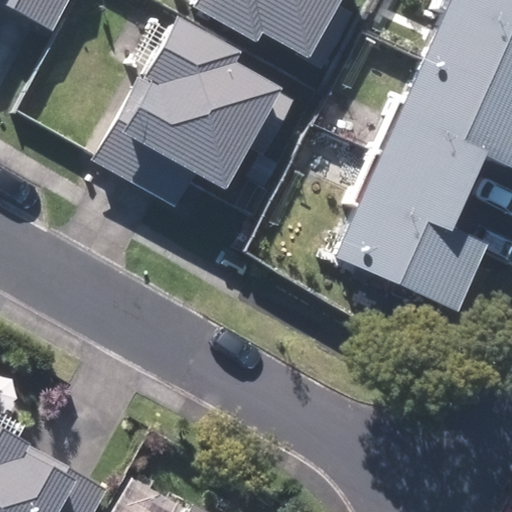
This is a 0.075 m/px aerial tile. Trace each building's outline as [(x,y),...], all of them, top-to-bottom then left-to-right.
[(0,0),(0,11),(2,12),(43,35),(61,0),(0,0)] [(183,0),(179,7),(243,43),(248,34),(312,69),(344,12),(325,2),(326,0),(183,0)] [(511,0),(438,0),(319,252),(440,309),(473,239),(426,217),(449,174),(459,149),(510,173),(511,168),(511,0)] [(227,50),(164,16),(103,129),(210,186),(233,145),(256,157),(288,97),(221,61),(227,50)] [(59,465),(0,432),(0,511),(90,511),(103,489),(59,465)] [(104,511),(178,511),(172,508),(122,481),(104,511)]
